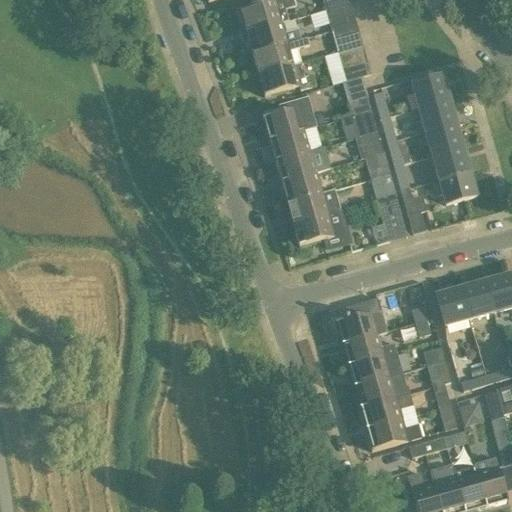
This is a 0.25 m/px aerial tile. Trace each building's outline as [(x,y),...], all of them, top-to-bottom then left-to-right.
[(242,36),(282,25),(282,24),(288,23),(285,11),(295,8),(292,0),(273,0),(275,4),(236,14),(242,36)] [(322,16),(347,9),(344,0),(319,0),(317,1),(322,16)] [(326,32),(351,24),(347,9),(322,16),(326,32)] [(329,43),(355,36),(351,24),(326,32),(329,43)] [(248,57),(307,41),(306,39),(300,41),(297,31),(284,34),(282,25),(242,36),(248,57)] [(334,58),(359,51),(355,36),(329,43),(334,58)] [(254,79),(301,66),(297,50),(308,47),(307,41),(248,57),(254,79)] [(338,74),(364,67),(359,51),(334,58),(338,74)] [(301,66),(254,79),(260,100),(298,90),(299,92),(314,88),(311,76),(305,78),(301,66)] [(364,67),(338,74),(341,86),(367,78),(364,67)] [(415,112),(446,103),(439,79),(408,87),(415,112)] [(352,119),(371,113),(367,99),(348,104),(352,119)] [(311,130),(303,101),(274,109),(277,117),(259,122),(265,144),(300,134),(311,130)] [(389,119),(384,102),(375,104),(380,122),(389,119)] [(421,135),(453,127),(446,103),(415,112),(421,135)] [(358,140),(377,135),(371,113),(352,119),(358,140)] [(389,151),(398,149),(391,124),(382,127),(389,151)] [(428,159),(459,150),(453,127),(421,135),(428,159)] [(271,165),(323,150),(322,149),(305,153),(300,134),(265,144),(271,165)] [(383,156),(380,142),(360,148),(364,162),(383,156)] [(277,186),(317,175),(316,174),(321,173),(318,162),(325,160),(323,150),(271,165),(277,186)] [(435,184),(466,175),(459,150),(428,159),(435,184)] [(395,175),(404,172),(399,155),(390,158),(395,175)] [(370,183),(389,178),(383,156),(364,162),(370,183)] [(400,194),(409,191),(404,172),(395,175),(400,194)] [(283,208),(334,193),(334,191),(322,195),(317,175),(277,186),(283,208)] [(466,175),(435,184),(442,209),(473,200),(466,175)] [(407,218),(420,214),(426,213),(421,197),(412,200),(409,191),(400,194),(407,218)] [(289,229),(343,214),(342,212),(340,213),(334,193),(283,208),(289,229)] [(401,218),(395,199),(376,204),(381,223),(401,218)] [(343,214),(289,229),(295,251),(323,243),(326,253),(351,245),(343,214)] [(482,285),(491,316),(511,310),(511,296),(507,278),(482,285)] [(467,323),(491,316),(482,285),(458,291),(467,323)] [(442,330),(467,323),(458,291),(434,298),(442,330)] [(358,305),(361,317),(381,311),(378,300),(358,305)] [(415,327),(426,324),(425,322),(431,320),(428,309),(422,311),(422,309),(411,312),(415,327)] [(339,348),(377,338),(377,337),(387,334),(381,314),(333,327),(339,348)] [(426,324),(415,327),(418,339),(429,336),(426,324)] [(345,370),(396,356),(393,345),(380,349),(377,338),(339,348),(345,370)] [(427,370),(444,365),(440,350),(422,355),(427,370)] [(351,391),(402,377),(396,356),(345,370),(351,391)] [(433,391),(444,388),(444,386),(450,384),(444,365),(427,370),(433,391)] [(485,387),(509,380),(506,371),(482,378),(485,387)] [(485,387),(482,378),(462,384),(460,375),(454,377),(459,394),(485,387)] [(357,413),(410,398),(407,388),(405,389),(402,377),(351,391),(357,413)] [(438,412),(450,409),(444,388),(433,391),(438,412)] [(501,468),(511,464),(511,457),(496,393),(483,396),(501,468)] [(363,434),(416,419),(410,398),(357,413),(363,434)] [(450,409),(438,412),(444,433),(456,429),(456,428),(450,409)] [(416,419),(363,434),(369,455),(422,440),(416,419)] [(440,440),(443,451),(467,445),(464,433),(440,440)] [(422,457),(443,451),(440,440),(418,446),(422,457)] [(411,460),(422,457),(418,446),(408,449),(411,460)] [(472,468),(484,511),(506,505),(493,460),(473,466),(474,468),(472,468)] [(482,511),(484,511),(472,468),(453,474),(449,461),(447,462),(460,511),(482,511)] [(437,511),(460,511),(447,462),(437,465),(440,475),(430,478),(432,484),(430,485),(437,511)] [(437,511),(430,485),(423,487),(419,475),(405,479),(414,511),(437,511)]
